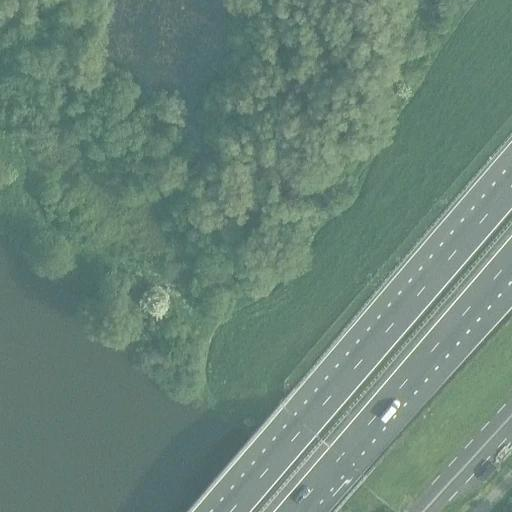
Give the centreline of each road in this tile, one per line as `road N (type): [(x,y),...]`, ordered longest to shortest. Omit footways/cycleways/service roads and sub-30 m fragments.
road 1 (trunk): [(511,185),(230,511)]
road 2 (trunk): [(293,511),(511,258)]
road 3 (tertiary): [(424,511),(511,414)]
